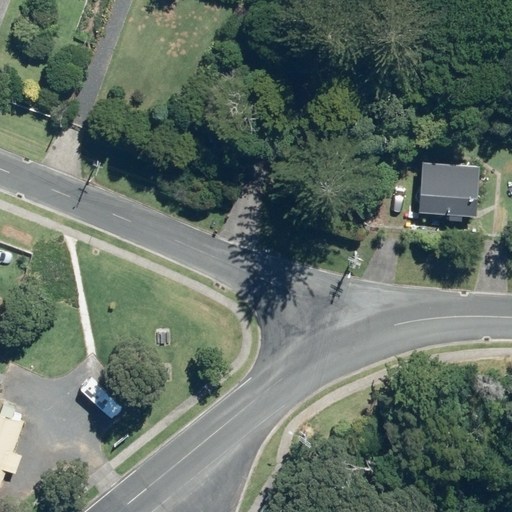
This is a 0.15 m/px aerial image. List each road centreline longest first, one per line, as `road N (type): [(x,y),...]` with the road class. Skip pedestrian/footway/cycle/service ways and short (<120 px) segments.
road 1 (residential): [(0,169),(269,284),(344,337)]
road 2 (secondary): [(344,337),(298,364),(120,511)]
road 3 (residential): [(511,322),(399,323),(344,337)]
